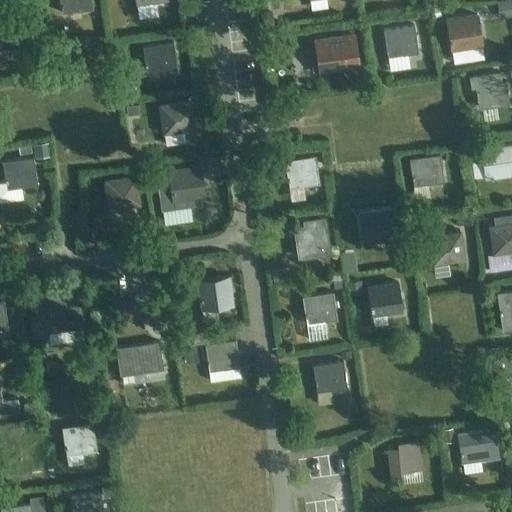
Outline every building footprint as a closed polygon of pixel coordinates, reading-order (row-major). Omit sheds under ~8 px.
[(90,0),(59,0),(61,12),(91,8),(90,0)] [(511,16),(511,0),(498,0),(496,1),(499,19),(511,16)] [(418,9),(419,18),(429,16),(428,8),(418,9)] [(274,25),(271,10),(259,12),(261,27),(274,25)] [(477,15),(446,20),(451,47),(481,42),(477,15)] [(26,17),(0,20),(0,47),(0,49),(31,45),(26,17)] [(417,52),(413,25),(383,29),(387,56),(417,52)] [(292,51),(289,34),(274,36),(276,53),(292,51)] [(317,70),(328,68),(357,64),(354,43),(349,44),(347,34),(318,39),(319,48),(314,49),(317,70)] [(238,39),(239,54),(254,54),(254,38),(238,39)] [(172,41),(141,45),(145,73),(176,68),(172,41)] [(475,86),(478,106),(507,102),(504,82),(499,82),(498,72),(469,77),(470,87),(475,86)] [(351,84),(366,83),(366,76),(350,77),(351,84)] [(189,100),(159,105),(163,132),(165,145),(185,142),(183,129),(193,128),(191,114),(203,112),(200,94),(188,96),(189,100)] [(138,103),(126,105),(128,114),(139,113),(138,103)] [(48,142),(33,144),(35,158),(50,156),(48,142)] [(509,144),(481,148),(482,157),(486,157),(489,177),(511,173),(511,153),(509,144)] [(439,154),(408,158),(412,186),(443,181),(439,154)] [(305,197),(303,184),(318,182),(314,155),(284,160),(289,199),(305,197)] [(0,201),(22,198),(20,186),(36,184),(32,156),(2,160),(5,181),(0,181),(0,201)] [(220,157),(207,159),(209,174),(222,172),(220,157)] [(160,167),(145,169),(148,185),(162,183),(160,167)] [(199,167),(169,171),(173,198),(203,194),(199,167)] [(135,176),(105,181),(109,208),(139,203),(135,176)] [(416,202),(402,205),(403,213),(417,211),(416,202)] [(390,207),(352,213),(358,252),(396,246),(390,207)] [(493,225),(489,225),(492,253),(511,250),(511,212),(492,215),(493,225)] [(471,224),(469,213),(462,215),(452,216),(453,227),(471,224)] [(337,245),(327,246),(323,217),(303,220),(304,225),(293,227),(298,258),(329,254),(329,255),(338,254),(337,245)] [(166,221),(154,223),(155,234),(167,233),(166,221)] [(462,257),(458,230),(428,234),(432,261),(462,257)] [(98,237),(88,239),(89,247),(100,246),(98,237)] [(405,254),(394,256),(396,265),(407,264),(405,254)] [(198,272),(197,256),(182,257),(183,266),(171,267),(173,278),(192,276),(192,273),(198,272)] [(356,273),(355,263),(343,264),(345,275),(356,273)] [(341,275),(333,276),(335,291),(343,290),(341,275)] [(218,319),(216,306),(232,304),(227,276),(197,281),(202,315),(200,316),(201,321),(218,319)] [(387,324),(385,312),(401,310),(398,282),(367,286),(373,326),(387,324)] [(360,293),(358,284),(349,285),(351,295),(360,293)] [(31,303),(28,289),(18,291),(21,305),(31,303)] [(34,314),(28,314),(31,337),(33,337),(32,336),(45,334),(45,332),(80,327),(80,331),(82,330),(80,317),(79,317),(76,290),(32,296),(34,314)] [(511,329),(511,290),(496,293),(501,331),(511,329)] [(326,337),(324,320),(335,319),(331,291),(301,296),(308,340),(326,337)] [(166,328),(165,315),(151,316),(152,330),(166,328)] [(207,360),(208,371),(239,366),(235,339),(200,344),(202,360),(207,360)] [(159,341),(128,345),(132,373),(163,368),(159,341)] [(198,361),(196,345),(183,347),(185,363),(198,361)] [(350,357),(349,349),(339,351),(340,358),(350,357)] [(511,353),(506,354),(506,356),(492,358),(492,356),(482,358),(483,370),(497,368),(501,396),(511,395),(510,390),(511,390),(511,353)] [(342,360),(311,364),(315,391),(346,387),(342,360)] [(98,413),(96,399),(85,400),(86,414),(98,413)] [(35,415),(33,402),(23,403),(25,417),(35,415)] [(57,418),(48,409),(40,417),(48,426),(57,418)] [(83,462),(81,452),(96,450),(92,423),(61,428),(67,465),(83,462)] [(452,428),(443,429),(444,442),(453,441),(452,428)] [(457,433),(462,461),(492,457),(500,457),(495,433),(488,434),(487,429),(457,433)] [(420,468),(416,439),(396,442),(396,446),(386,447),(390,476),(399,475),(399,471),(420,468)] [(62,499),(61,487),(52,488),(54,500),(62,499)] [(103,511),(101,492),(70,497),(72,511),(103,511)] [(29,503),(0,506),(0,511),(44,511),(41,494),(28,496),(29,503)]
